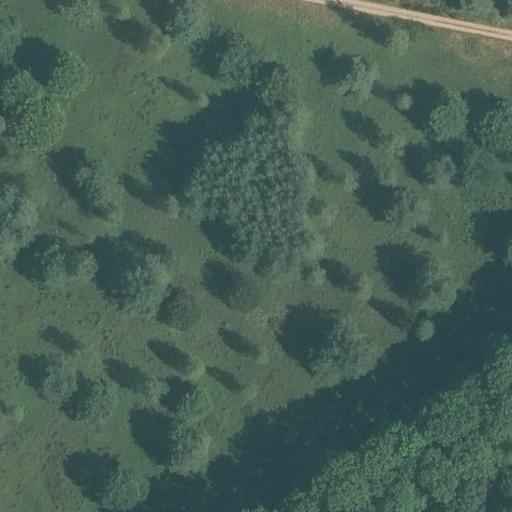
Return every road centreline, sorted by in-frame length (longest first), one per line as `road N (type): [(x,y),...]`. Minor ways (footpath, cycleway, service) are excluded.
road 1 (track): [(342,511),(511,399)]
road 2 (track): [(511,34),(326,0)]
